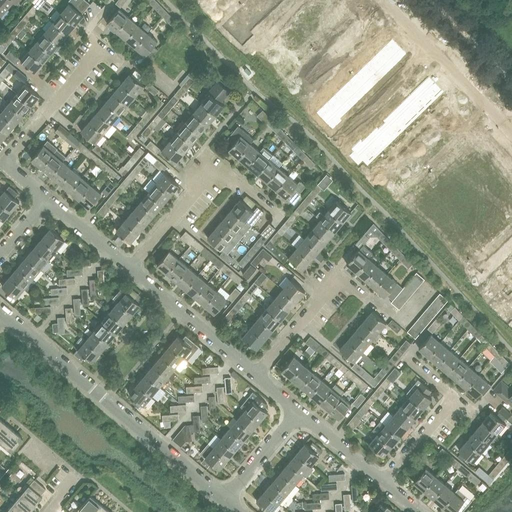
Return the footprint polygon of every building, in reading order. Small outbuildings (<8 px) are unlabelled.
[(0,0),(0,17),(13,2),(16,4),(19,0),(0,0)] [(69,3),(61,12),(75,24),(83,15),(82,14),(90,4),(84,0),(69,0),(68,2),(69,3)] [(256,0),(251,0),(248,4),(260,17),(267,10),(256,0)] [(270,0),(256,0),(267,10),(274,3),(270,0)] [(322,0),(316,7),(332,24),(339,17),(322,0)] [(323,0),(322,0),(339,17),(347,10),(337,0),(326,0),(325,1),(323,0)] [(354,0),(337,0),(347,10),(355,1),(354,0)] [(248,4),(241,11),(253,23),(260,17),(248,4)] [(33,5),(28,11),(33,15),(38,9),(33,5)] [(160,6),(156,10),(161,16),(166,12),(160,6)] [(317,9),(310,16),(325,31),(332,24),(316,7),(315,7),(317,9)] [(118,9),(106,23),(110,26),(109,28),(114,32),(116,31),(128,17),(118,9)] [(241,11),(234,18),(250,34),(246,30),(253,23),(241,11)] [(53,22),(67,34),(75,24),(61,12),(53,22)] [(25,15),(20,21),(25,25),(30,19),(25,15)] [(169,15),(165,19),(170,25),(175,20),(169,15)] [(310,16),(303,23),(317,38),(325,31),(310,16)] [(137,25),(128,17),(116,31),(126,39),(137,25)] [(234,18),(225,26),(241,43),(250,34),(234,18)] [(67,34),(53,22),(45,32),(59,44),(67,34)] [(294,28),(310,45),(317,38),(303,23),(302,23),(304,25),(297,32),(294,28)] [(17,24),(12,30),(17,34),(22,28),(17,24)] [(147,33),(137,25),(126,39),(135,47),(147,33)] [(294,28),(286,35),(303,52),(310,45),(294,28)] [(45,32),(37,41),(51,53),(54,50),(55,51),(60,46),(58,44),(59,44),(45,32)] [(147,33),(135,47),(145,55),(157,42),(147,33)] [(9,34),(4,40),(9,44),(14,38),(9,34)] [(288,37),(281,44),(295,59),(303,52),(286,35),(286,36),(288,37)] [(392,38),(383,47),(398,62),(407,54),(392,38)] [(37,41),(29,51),(43,63),(51,53),(37,41)] [(272,49),(272,50),(288,67),(295,59),(281,44),(274,51),(272,49)] [(383,47),(376,54),(390,69),(398,62),(383,47)] [(272,50),(263,58),(279,75),(288,67),(272,50)] [(10,51),(5,55),(15,64),(19,59),(10,51)] [(35,72),(43,63),(29,51),(21,60),(35,72)] [(376,54),(368,61),(383,76),(390,69),(376,54)] [(368,61),(361,68),(376,84),(383,76),(368,61)] [(361,68),(354,75),(368,91),(376,84),(361,68)] [(17,70),(13,75),(23,83),(27,78),(17,70)] [(130,74),(121,84),(135,95),(143,86),(130,74)] [(354,75),(346,83),(361,98),(368,91),(354,75)] [(429,76),(420,85),(434,100),(443,91),(429,76)] [(189,77),(184,83),(189,87),(194,81),(189,77)] [(209,94),(201,103),(215,115),(223,106),(224,105),(220,103),(229,92),(217,81),(208,92),(209,94)] [(149,82),(145,87),(154,96),(159,90),(149,82)] [(346,83),(339,90),(354,105),(361,98),(346,83)] [(25,84),(17,94),(31,106),(39,96),(25,84)] [(121,84),(113,93),(127,105),(135,95),(121,84)] [(420,85),(412,92),(427,107),(434,100),(420,85)] [(181,86),(176,92),(181,96),(186,91),(181,86)] [(339,90),(332,97),(347,112),(354,105),(339,90)] [(412,92),(405,99),(420,114),(427,107),(412,92)] [(113,93),(105,103),(119,115),(127,105),(113,93)] [(23,115),(31,106),(17,94),(9,103),(23,115)] [(173,96),(168,102),(173,106),(178,100),(173,96)] [(332,97),(324,104),(341,121),(339,119),(347,112),(332,97)] [(405,99),(398,106),(413,121),(420,114),(405,99)] [(9,103),(1,113),(15,125),(23,115),(9,103)] [(105,103),(97,112),(111,124),(119,115),(105,103)] [(155,103),(150,109),(155,113),(160,107),(155,103)] [(201,103),(193,113),(207,125),(215,115),(201,103)] [(324,104),(316,112),(332,129),(341,121),(324,104)] [(165,106),(160,111),(165,115),(170,109),(165,106)] [(398,106),(390,113),(405,128),(413,121),(398,106)] [(256,115),(266,125),(271,119),(262,110),(256,115)] [(97,112),(89,122),(103,134),(111,124),(97,112)] [(147,112),(142,118),(147,122),(152,116),(147,112)] [(1,113),(0,113),(0,128),(6,134),(15,125),(1,113)] [(193,113),(185,122),(199,134),(207,125),(193,113)] [(390,113),(383,120),(398,136),(405,128),(390,113)] [(157,115),(153,120),(157,124),(162,119),(157,115)] [(376,127),(376,128),(391,143),(398,136),(383,120),(383,121),(385,122),(378,129),(376,127)] [(139,121),(134,127),(139,131),(144,126),(139,121)] [(89,122),(81,131),(95,143),(103,134),(89,122)] [(185,122),(177,132),(191,144),(199,134),(185,122)] [(270,127),(276,132),(280,128),(275,123),(270,127)] [(149,124),(144,130),(149,134),(154,128),(149,124)] [(70,134),(60,125),(55,131),(65,140),(70,134)] [(238,125),(226,139),(232,144),(228,149),(237,157),(238,158),(250,144),(254,139),(238,125)] [(376,128),(369,135),(383,150),(391,143),(376,128)] [(480,129),(471,137),(487,154),(496,146),(480,129)] [(131,131),(126,137),(131,141),(136,135),(131,131)] [(177,132),(169,141),(183,153),(191,144),(177,132)] [(283,132),(279,136),(284,141),(289,137),(283,132)] [(360,140),(376,157),(383,150),(369,135),(361,141),(360,140)] [(74,137),(69,142),(75,146),(79,142),(74,137)] [(471,137),(463,144),(478,160),(478,159),(477,158),(484,151),(487,154),(471,137)] [(43,145),(31,159),(41,167),(57,149),(57,148),(48,140),(43,145)] [(353,151),(349,155),(358,165),(362,160),(367,165),(376,157),(360,140),(351,149),(353,151)] [(150,141),(146,146),(155,154),(160,149),(150,141)] [(169,141),(161,151),(175,163),(183,153),(169,141)] [(292,141),(287,145),(293,150),(297,146),(292,141)] [(97,144),(93,149),(102,157),(106,152),(97,144)] [(250,144),(238,158),(247,165),(259,151),(250,144)] [(463,144),(456,152),(471,167),(478,160),(463,144)] [(83,145),(79,150),(85,154),(89,150),(83,145)] [(136,151),(131,157),(136,161),(141,155),(144,151),(140,147),(136,151)] [(259,151),(247,165),(257,174),(268,160),(273,155),(263,147),(259,151)] [(57,149),(41,167),(50,175),(62,162),(66,157),(57,149)] [(301,150),(296,154),(302,159),(306,155),(301,150)] [(456,152),(449,159),(464,174),(462,172),(469,165),(471,167),(456,152)] [(92,153),(88,158),(94,163),(98,158),(92,153)] [(143,156),(139,162),(144,166),(148,160),(143,156)] [(128,170),(136,161),(131,157),(123,166),(128,170)] [(309,158),(305,163),(310,168),(315,164),(309,158)] [(157,159),(153,164),(162,172),(166,168),(157,159)] [(449,159),(442,166),(456,181),(464,174),(449,159)] [(268,160),(257,174),(266,182),(278,168),(268,160)] [(102,161),(98,165),(103,170),(108,166),(102,161)] [(62,162),(50,175),(60,183),(72,170),(62,162)] [(136,166),(131,172),(136,176),(140,170),(136,166)] [(442,166),(434,173),(449,188),(456,181),(442,166)] [(288,176),(278,168),(266,182),(276,190),(288,176)] [(111,169),(107,173),(113,178),(117,174),(111,169)] [(72,170),(60,183),(69,192),(81,178),(72,170)] [(164,173),(156,183),(170,195),(178,185),(164,173)] [(434,173),(427,180),(442,195),(449,188),(434,173)] [(511,173),(503,182),(511,191),(511,173)] [(128,175),(123,181),(128,185),(132,179),(128,175)] [(297,183),(288,176),(276,190),(285,198),(294,188),(299,193),(305,186),(299,181),(297,183)] [(81,178),(69,192),(79,200),(91,186),(81,178)] [(327,185),(321,179),(317,183),(324,189),(327,185)] [(427,180),(420,187),(434,202),(442,195),(427,180)] [(110,182),(101,192),(106,196),(114,186),(110,182)] [(511,191),(503,182),(490,195),(507,213),(511,208),(511,200),(508,196),(511,191)] [(156,183),(148,192),(162,204),(170,195),(156,183)] [(317,184),(312,190),(317,194),(321,188),(317,184)] [(119,185),(115,191),(120,195),(124,189),(119,185)] [(5,190),(0,195),(0,202),(11,211),(19,202),(14,198),(18,193),(9,186),(6,190),(5,190)] [(91,186),(79,200),(89,208),(100,194),(91,186)] [(420,187),(412,194),(427,209),(434,202),(420,187)] [(148,192),(140,202),(154,214),(162,204),(148,192)] [(309,193),(304,199),(308,203),(313,197),(309,193)] [(112,194),(107,200),(112,204),(116,198),(112,194)] [(412,194),(403,203),(418,218),(427,209),(412,194)] [(479,202),(475,207),(485,218),(490,213),(498,222),(507,213),(490,195),(481,204),(479,202)] [(240,199),(232,209),(246,221),(251,225),(264,210),(258,206),(254,211),(250,208),(241,200),(240,199)] [(328,210),(342,222),(350,212),(336,200),(328,210)] [(0,202),(0,218),(3,221),(11,211),(0,202)] [(140,202),(132,211),(146,223),(154,214),(140,202)] [(301,203),(296,209),(300,213),(305,207),(301,203)] [(104,204),(95,213),(102,219),(110,209),(104,204)] [(463,221),(480,239),(489,231),(481,222),(485,218),(475,207),(473,205),(468,210),(475,217),(467,225),(463,221)] [(232,209),(223,218),(243,235),(251,225),(246,221),(232,209)] [(316,215),(320,219),(334,231),(342,222),(328,210),(324,215),(319,211),(316,215)] [(132,211),(124,221),(138,233),(146,223),(132,211)] [(293,212),(288,218),(293,222),(297,216),(293,212)] [(223,218),(215,228),(235,244),(243,235),(223,218)] [(334,231),(320,219),(312,229),(326,241),(334,231)] [(124,221),(116,230),(129,242),(138,233),(124,221)] [(449,224),(445,229),(459,244),(463,239),(471,248),(480,239),(463,221),(455,230),(449,224)] [(285,222),(280,228),(284,232),(289,226),(285,222)] [(260,234),(267,239),(275,229),(269,224),(260,234)] [(50,228),(42,238),(56,250),(64,240),(50,228)] [(215,228),(207,237),(221,249),(222,248),(227,253),(235,244),(215,228)] [(326,241),(312,229),(304,238),(318,251),(326,241)] [(449,235),(435,249),(452,267),(462,257),(454,248),(459,244),(445,229),(444,230),(449,235)] [(195,239),(185,231),(180,237),(190,246),(195,239)] [(277,231),(272,237),(276,241),(281,235),(277,231)] [(381,232),(377,236),(382,242),(386,238),(381,232)] [(368,239),(363,234),(355,244),(360,248),(363,245),(368,239)] [(42,238),(34,248),(48,260),(56,250),(42,238)] [(254,244),(258,248),(263,243),(259,238),(254,244)] [(318,251),(304,238),(296,248),(310,260),(318,251)] [(269,241),(264,246),(274,254),(278,249),(269,241)] [(390,241),(385,245),(391,251),(395,246),(390,241)] [(195,247),(201,252),(205,247),(199,242),(195,247)] [(360,248),(346,263),(356,272),(368,258),(372,253),(363,245),(360,248)] [(34,248),(26,257),(40,269),(48,260),(34,248)] [(246,254),(250,258),(255,252),(251,248),(246,254)] [(263,257),(268,261),(272,256),(263,248),(250,262),(255,266),(263,257)] [(310,260),(296,248),(288,258),(302,270),(310,260)] [(208,250),(204,255),(210,260),(214,255),(208,250)] [(399,250),(394,254),(399,260),(404,255),(399,250)] [(168,251),(156,265),(166,273),(178,259),(168,251)] [(219,255),(229,264),(233,259),(223,251),(219,255)] [(26,257),(18,266),(32,278),(40,269),(26,257)] [(243,257),(238,263),(242,267),(247,261),(243,257)] [(218,258),(214,263),(220,268),(223,263),(218,258)] [(377,266),(368,258),(356,272),(365,280),(377,266)] [(178,259),(166,273),(176,281),(187,267),(178,259)] [(407,259),(402,263),(408,269),(412,264),(407,259)] [(242,274),(248,279),(256,269),(250,264),(242,274)] [(18,266),(10,276),(24,288),(32,278),(18,266)] [(227,266),(223,271),(229,276),(233,271),(227,266)] [(377,266),(365,280),(375,288),(387,274),(377,266)] [(187,267),(176,281),(185,289),(197,275),(187,267)] [(257,278),(262,282),(267,276),(262,272),(257,278)] [(412,277),(421,284),(424,279),(416,272),(412,277)] [(237,274),(233,279),(238,284),(242,279),(237,274)] [(396,283),(387,274),(375,288),(384,296),(396,283)] [(197,275),(185,289),(195,297),(207,283),(197,275)] [(10,276),(2,286),(15,298),(24,288),(10,276)] [(417,288),(421,284),(412,277),(409,281),(417,288)] [(304,291),(300,288),(290,280),(282,289),(296,301),(304,291)] [(405,285),(413,292),(417,288),(409,281),(405,285)] [(249,287),(254,291),(259,286),(254,282),(249,287)] [(207,283),(195,297),(204,305),(216,291),(207,283)] [(410,296),(413,292),(405,285),(401,290),(410,296)] [(235,288),(227,297),(232,302),(240,292),(235,288)] [(288,311),(296,301),(282,289),(274,299),(288,311)] [(406,301),(410,296),(401,290),(398,294),(406,301)] [(216,291),(204,305),(214,313),(226,299),(216,291)] [(241,297),(246,301),(251,295),(246,291),(241,297)] [(126,292),(118,302),(132,314),(140,304),(139,303),(130,296),(126,292)] [(436,297),(444,304),(448,300),(439,293),(436,297)] [(406,301),(398,294),(394,298),(402,305),(406,301)] [(499,294),(489,304),(506,322),(511,316),(511,298),(511,299),(507,303),(499,294)] [(432,301),(441,308),(444,304),(436,297),(432,301)] [(399,309),(402,305),(394,298),(391,302),(399,309)] [(280,320),(288,311),(274,299),(266,308),(272,312),(280,320)] [(233,306),(238,310),(243,305),(238,301),(233,306)] [(429,306),(437,313),(441,308),(432,301),(429,306)] [(118,302),(110,312),(124,323),(132,314),(118,302)] [(425,310),(434,317),(437,313),(429,306),(425,310)] [(272,330),(280,320),(272,312),(266,308),(258,318),(272,330)] [(222,320),(228,325),(236,315),(230,310),(222,320)] [(422,314),(430,321),(434,317),(425,310),(422,314)] [(372,311),(364,320),(378,332),(386,323),(372,311)] [(458,311),(454,315),(459,320),(463,316),(458,311)] [(110,312),(102,321),(116,333),(124,323),(110,312)] [(418,319),(426,326),(430,321),(422,314),(418,319)] [(258,318),(250,327),(264,339),(272,330),(258,318)] [(414,323),(423,330),(426,326),(418,319),(414,323)] [(441,323),(436,319),(427,329),(433,333),(441,323)] [(467,319),(462,324),(468,330),(472,325),(467,319)] [(370,342),(378,332),(364,320),(356,330),(370,342)] [(401,328),(391,320),(387,324),(397,333),(401,328)] [(102,321),(94,331),(108,342),(116,333),(102,321)] [(411,327),(419,334),(423,330),(414,323),(411,327)] [(250,327),(242,337),(256,349),(264,339),(250,327)] [(411,327),(407,332),(415,338),(419,334),(411,327)] [(476,328),(471,333),(476,338),(481,334),(476,328)] [(356,330),(348,339),(362,351),(370,342),(356,330)] [(94,331),(86,340),(100,352),(108,342),(94,331)] [(178,336),(169,346),(183,358),(186,360),(198,346),(185,334),(181,339),(178,336)] [(418,348),(428,356),(440,342),(430,334),(418,348)] [(320,344),(310,336),(305,342),(315,350),(320,344)] [(484,337),(480,342),(485,347),(489,343),(484,337)] [(362,351),(348,339),(339,349),(353,361),(362,351)] [(78,350),(75,354),(82,360),(85,356),(91,362),(100,352),(86,340),(78,350)] [(428,356),(438,364),(450,350),(440,342),(428,356)] [(403,343),(398,349),(403,353),(408,347),(403,343)] [(169,346),(161,356),(175,367),(183,358),(169,346)] [(488,350),(494,356),(498,351),(493,346),(488,350)] [(329,352),(323,347),(319,352),(325,357),(329,352)] [(438,364),(447,372),(459,358),(450,350),(438,364)] [(395,353),(390,359),(395,363),(400,357),(395,353)] [(333,355),(329,360),(335,365),(339,360),(333,355)] [(507,360),(501,355),(497,359),(502,365),(507,360)] [(161,356),(153,365),(167,377),(175,367),(161,356)] [(291,378),(303,364),(293,356),(281,370),(291,378)] [(469,366),(459,358),(447,372),(457,380),(469,366)] [(365,370),(356,362),(351,367),(361,375),(365,370)] [(387,362),(382,368),(387,372),(392,366),(387,362)] [(342,363),(338,368),(344,373),(348,368),(342,363)] [(312,372),(303,364),(291,378),(300,386),(312,372)] [(153,365),(145,374),(159,386),(167,377),(153,365)] [(466,388),(478,374),(469,366),(457,380),(466,388)] [(386,377),(391,381),(392,382),(401,372),(395,367),(386,377)] [(352,371),(348,376),(354,381),(358,376),(352,371)] [(384,376),(379,371),(374,377),(379,381),(384,376)] [(300,386),(310,394),(322,380),(312,372),(300,386)] [(145,374),(137,384),(151,396),(159,386),(145,374)] [(487,382),(478,374),(466,388),(475,396),(476,397),(479,392),(483,395),(491,385),(487,382)] [(386,387),(391,381),(386,377),(381,383),(386,387)] [(367,384),(361,379),(357,384),(363,389),(367,384)] [(331,388),(322,380),(310,394),(319,402),(331,388)] [(409,396),(423,408),(431,399),(427,395),(431,390),(421,382),(417,387),(413,392),(410,389),(406,394),(409,396)] [(511,390),(507,386),(501,382),(494,390),(511,405),(511,390)] [(137,384),(129,393),(135,399),(132,402),(139,409),(142,405),(143,405),(151,396),(137,384)] [(378,387),(374,392),(378,396),(383,391),(378,387)] [(319,402),(329,410),(341,396),(331,388),(319,402)] [(253,391),(240,406),(245,410),(259,421),(267,412),(263,408),(267,404),(253,391)] [(365,397),(361,393),(352,403),(357,407),(365,397)] [(341,396),(329,410),(339,418),(351,404),(341,396)] [(370,396),(365,402),(370,406),(375,400),(370,396)] [(415,418),(423,408),(409,396),(401,406),(415,418)] [(362,405),(357,411),(362,415),(367,409),(362,405)] [(401,406),(393,415),(407,427),(415,418),(401,406)] [(245,410),(237,419),(251,431),(259,421),(245,410)] [(483,421),(497,433),(505,423),(491,412),(483,421)] [(354,415),(346,424),(352,430),(360,420),(354,415)] [(399,437),(407,427),(393,415),(385,425),(399,437)] [(237,419),(229,429),(243,441),(251,431),(237,419)] [(497,433),(483,421),(475,431),(489,442),(497,433)] [(3,422),(0,424),(0,442),(1,443),(12,430),(3,422)] [(385,425),(377,434),(391,446),(394,443),(396,444),(400,439),(398,437),(399,437),(385,425)] [(229,429),(221,438),(235,450),(243,441),(229,429)] [(12,430),(1,443),(11,451),(22,438),(12,430)] [(467,440),(481,452),(489,442),(475,431),(467,440)] [(391,446),(377,434),(369,444),(383,456),(391,446)] [(221,438),(213,448),(227,460),(235,450),(221,438)] [(481,452),(467,440),(458,450),(472,462),(481,452)] [(305,443),(296,453),(310,465),(319,455),(305,443)] [(213,448),(205,457),(219,469),(227,460),(213,448)] [(442,448),(437,454),(446,462),(452,456),(442,448)] [(296,453),(288,463),(302,474),(310,465),(296,453)] [(455,459),(451,464),(457,469),(461,464),(455,459)] [(501,469),(506,463),(501,459),(496,465),(501,469)] [(288,463),(280,472),(294,484),(302,474),(288,463)] [(465,467),(461,472),(467,477),(471,472),(465,467)] [(8,468),(0,478),(4,482),(12,472),(8,468)] [(423,490),(435,476),(425,468),(413,482),(423,490)] [(498,473),(493,469),(488,474),(493,479),(498,473)] [(280,472),(272,482),(286,493),(294,484),(280,472)] [(476,485),(480,480),(474,475),(470,480),(476,485)] [(444,484),(435,476),(423,490),(432,498),(444,484)] [(28,485),(20,495),(33,506),(42,496),(40,495),(45,489),(33,479),(31,477),(25,483),(28,485)] [(272,482),(264,491),(278,503),(286,493),(272,482)] [(454,492),(444,484),(432,498),(442,506),(454,492)] [(457,488),(454,492),(442,506),(449,511),(453,511),(455,510),(457,511),(458,511),(470,499),(457,488)] [(264,491),(256,501),(269,511),(270,511),(278,503),(264,491)] [(20,495),(12,505),(20,511),(28,511),(33,506),(20,495)] [(90,495),(79,509),(82,511),(92,511),(100,504),(90,495)] [(380,499),(368,511),(390,511),(392,510),(380,499)]
